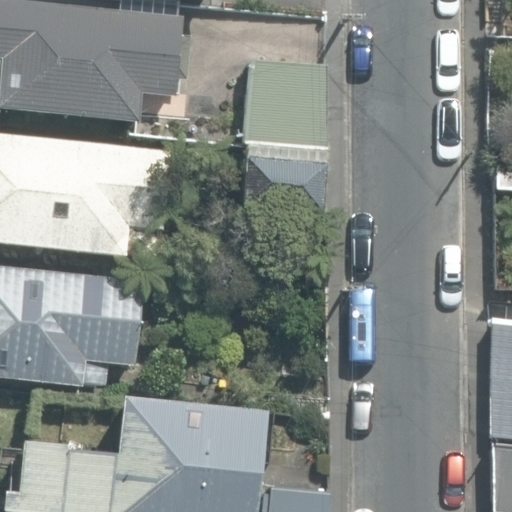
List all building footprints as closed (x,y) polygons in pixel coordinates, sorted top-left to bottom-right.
[(0,111),(137,124),(140,95),(172,98),(179,18),(175,18),(177,5),(127,0),(118,0),(117,14),(0,2),(0,111)] [(243,158),(324,149),(323,68),(246,61),(243,158)] [(0,246),(155,262),(166,152),(0,135),(0,246)] [(319,215),(324,149),(243,158),(239,208),(319,215)] [(0,375),(80,384),(80,379),(104,381),(106,359),(133,362),(141,280),(0,265),(0,375)] [(489,438),(511,439),(511,326),(490,324),(489,438)] [(253,362),(253,399),(327,398),(326,361),(253,362)] [(0,497),(0,510),(20,511),(253,511),(264,412),(119,397),(113,457),(63,452),(64,447),(19,442),(15,493),(1,491),(0,497)] [(511,511),(511,447),(490,444),(491,511),(511,511)] [(263,511),(325,511),(325,491),(266,486),(263,511)]
